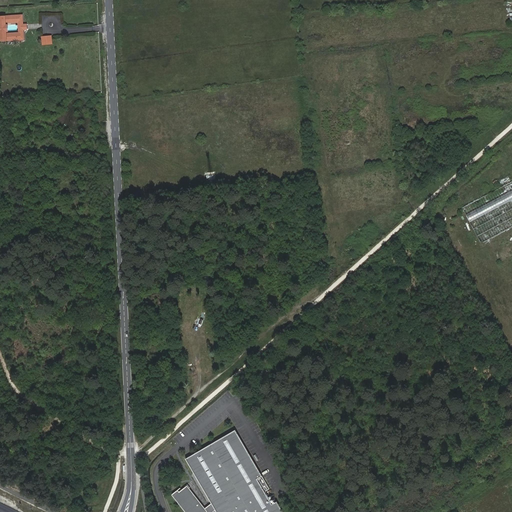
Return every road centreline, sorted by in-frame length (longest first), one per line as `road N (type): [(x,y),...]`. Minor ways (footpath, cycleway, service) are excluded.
road 1 (track): [(0,354),(17,391),(97,446),(130,455),(511,116)]
road 2 (tertiary): [(108,0),(131,481)]
